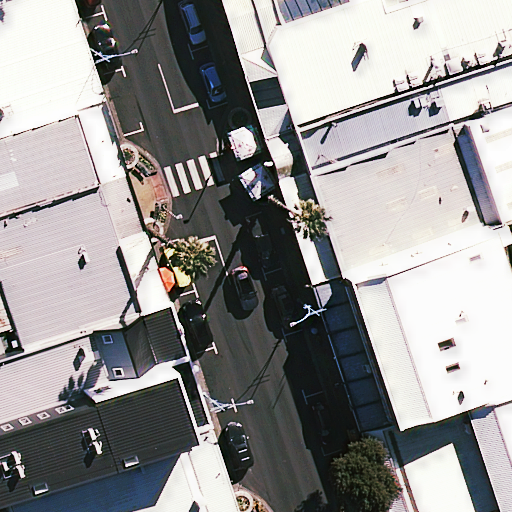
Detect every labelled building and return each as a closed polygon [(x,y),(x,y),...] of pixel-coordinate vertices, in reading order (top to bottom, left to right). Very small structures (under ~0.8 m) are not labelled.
[(0,0),(0,140),(78,115),(41,0),(0,0)] [(511,0),(277,0),(275,1),(283,25),(273,44),(301,131),(511,61),(511,0)] [(511,61),(301,131),(314,172),(462,125),(511,109),(511,61)] [(314,172),(347,274),(495,228),(511,222),(511,109),(462,125),(314,172)] [(0,216),(101,183),(78,115),(0,140),(0,216)] [(0,359),(145,313),(101,183),(0,216),(0,359)] [(347,274),(395,426),(463,404),(511,389),(511,282),(495,228),(347,274)] [(0,359),(0,424),(164,371),(145,313),(0,359)] [(0,499),(8,497),(186,439),(164,371),(0,424),(0,499)] [(511,511),(511,389),(463,404),(395,426),(422,511),(511,511)] [(209,511),(186,439),(8,497),(13,511),(209,511)]
